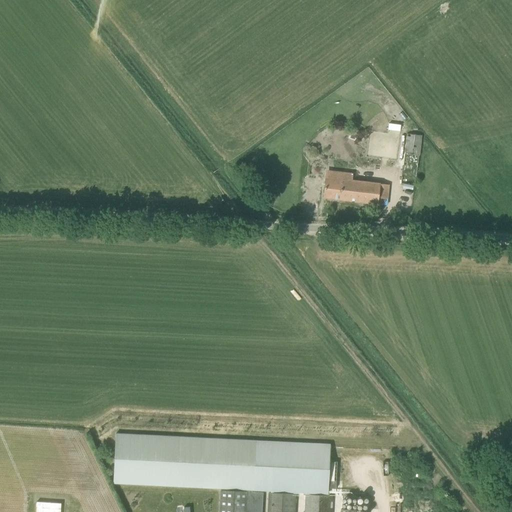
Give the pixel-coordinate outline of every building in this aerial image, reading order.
[(421,135),(407,133),(401,183),(415,185),(421,135)] [(388,185),(325,178),(324,198),(386,205),(388,185)] [(330,445),(255,441),(116,433),(113,482),(252,490),(327,495),(330,445)] [(245,511),(247,492),(221,490),(219,511),(245,511)] [(295,511),(296,494),(269,492),(268,511),(295,511)] [(331,511),(333,497),(315,496),(306,495),(305,511),(331,511)]
